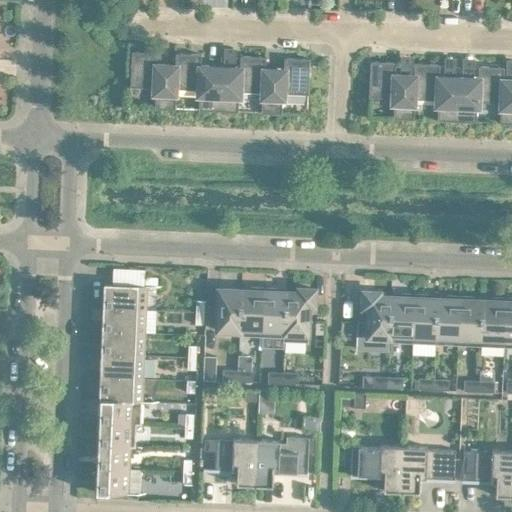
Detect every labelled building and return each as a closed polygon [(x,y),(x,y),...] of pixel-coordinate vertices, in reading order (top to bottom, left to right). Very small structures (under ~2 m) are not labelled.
[(175,109),(176,89),(175,89),(176,66),(175,66),(157,65),(157,53),(132,51),(131,87),(154,88),(154,94),(156,94),(155,108),(175,109)] [(199,110),(218,111),(220,68),(200,67),(201,54),(176,53),(175,66),(176,66),(175,89),(176,89),(198,90),(198,95),(200,95),(199,110)] [(240,92),(263,93),(264,70),(265,70),(265,57),(240,56),(240,69),(220,68),(218,111),(238,112),(238,97),(240,97),(240,92)] [(263,93),(262,113),(282,114),(282,113),(282,99),(284,99),(284,94),(308,95),(309,59),(284,58),(284,71),(265,70),(264,70),(263,93)] [(414,120),(414,99),(415,76),(414,76),(395,75),(396,63),(371,62),(369,97),(393,98),(392,104),(394,104),(393,119),(414,120)] [(437,121),(457,121),(459,78),(439,77),(439,65),(415,64),(414,76),(415,76),(414,99),(437,100),(436,106),(438,106),(437,121)] [(479,102),(501,103),(502,103),(503,80),(504,67),(479,66),(479,79),(459,78),(457,121),(476,122),(477,107),(479,107),(479,102)] [(502,103),(501,103),(500,123),(511,123),(511,80),(503,80),(502,103)] [(106,283),(105,308),(146,310),(147,285),(106,283)] [(239,328),(240,328),(261,329),(262,329),(264,288),(250,287),(250,291),(241,290),(239,328)] [(261,336),(284,337),(285,337),(287,292),(278,292),(278,288),(264,288),(262,329),(261,329),(261,336)] [(240,331),(240,328),(239,328),(241,290),(237,290),(237,289),(223,289),(219,289),(217,330),(240,331)] [(285,337),(284,337),(284,341),(307,342),(309,305),(314,306),(315,289),(299,289),(299,293),(287,292),(285,337)] [(367,337),(389,338),(390,338),(391,297),(380,296),(380,292),(364,291),(363,308),(369,308),(367,337)] [(389,341),(412,343),(414,294),(401,294),(401,297),(391,297),(390,338),(389,338),(389,341)] [(412,343),(435,344),(437,299),(428,298),(428,295),(414,294),(412,343)] [(435,344),(458,344),(460,296),(446,295),(446,299),(437,299),(435,344)] [(458,344),(481,345),(482,300),(474,300),(474,297),(460,296),(458,344)] [(481,345),(503,346),(505,298),(492,297),(492,301),(482,300),(481,345)] [(511,298),(505,298),(503,346),(511,346),(511,298)] [(196,300),(196,312),(204,313),(205,301),(205,300),(196,300)] [(105,308),(104,331),(145,333),(146,310),(105,308)] [(204,313),(196,312),(196,325),(204,325),(204,313)] [(104,331),(103,354),(144,355),(145,333),(104,331)] [(188,345),(188,357),(196,358),(197,346),(188,345)] [(103,354),(102,377),(143,378),(144,355),(103,354)] [(203,380),(215,381),(216,357),(204,356),(203,380)] [(196,358),(188,357),(188,370),(196,370),(196,358)] [(222,381),(237,382),(238,370),(222,370),(222,381)] [(238,370),(237,382),(252,382),(253,371),(238,370)] [(268,383),(283,384),(283,372),(268,372),(268,383)] [(283,372),(283,384),(298,384),(298,373),(283,372)] [(363,376),(362,387),(372,387),(373,376),(363,376)] [(372,387),(388,388),(388,377),(373,376),(372,387)] [(102,377),(101,399),(142,401),(143,378),(102,377)] [(388,377),(388,388),(403,389),(403,377),(388,377)] [(418,389),(433,390),(434,379),(418,378),(418,389)] [(434,379),(433,390),(448,391),(449,379),(434,379)] [(187,392),(195,393),(195,380),(187,380),(187,392)] [(463,391),(479,392),(479,381),(464,380),(463,391)] [(479,381),(479,392),(494,393),(494,381),(479,381)] [(353,407),(365,408),(366,393),(354,393),(354,396),(353,407)] [(342,396),(341,406),(353,407),(354,396),(342,396)] [(408,398),(407,410),(424,411),(425,399),(408,398)] [(101,399),(100,422),(136,424),(136,425),(141,425),(142,401),(101,399)] [(185,414),(185,426),(193,426),(194,414),(185,414)] [(100,422),(99,445),(130,446),(130,447),(135,447),(136,425),(136,424),(100,422)] [(193,426),(185,426),(184,438),(193,438),(193,426)] [(255,485),(273,486),(273,472),(307,473),(309,437),(286,436),(286,443),(280,442),(280,440),(257,439),(255,485)] [(237,485),(255,485),(257,439),(233,438),(233,441),(205,439),(204,451),(215,451),(215,469),(237,470),(237,485)] [(99,445),(99,468),(129,469),(130,447),(130,446),(99,445)] [(384,491),(402,492),(404,446),(380,445),(380,447),(352,446),(350,475),(384,476),(384,491)] [(404,446),(402,492),(420,492),(420,481),(420,478),(433,479),(435,449),(427,449),(427,447),(404,446)] [(496,496),(511,496),(511,450),(492,449),(492,451),(463,450),(462,480),(496,481),(496,496)] [(443,461),(455,462),(456,450),(444,450),(443,461)] [(183,459),(183,471),(191,472),(192,460),(183,459)] [(129,469),(99,468),(97,493),(128,494),(129,469)] [(191,472),(183,471),(182,484),(191,484),(191,472)]
